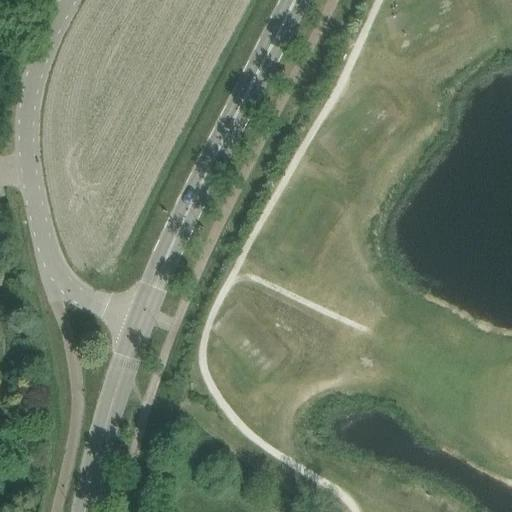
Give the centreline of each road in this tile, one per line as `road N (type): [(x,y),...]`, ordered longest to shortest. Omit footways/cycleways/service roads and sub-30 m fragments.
road 1 (unclassified): [(136,321),(72,289),(38,221),(31,85),(45,40),(72,0)]
road 2 (tertiary): [(136,321),(163,247),(283,0)]
road 3 (tertiary): [(82,511),(136,321)]
